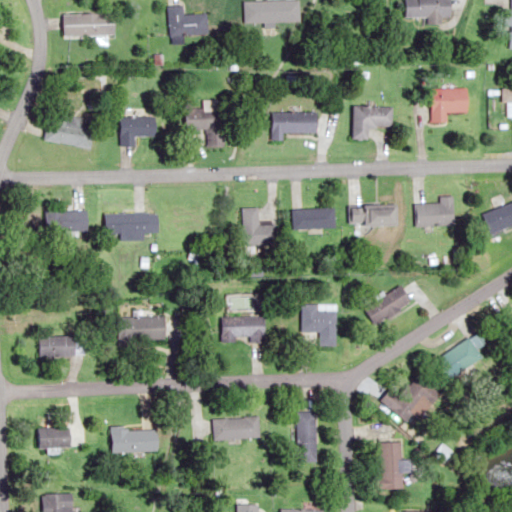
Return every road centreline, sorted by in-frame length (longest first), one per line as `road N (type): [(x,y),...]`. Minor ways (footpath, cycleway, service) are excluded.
road 1 (residential): [(0,390),(345,378),(511,271)]
road 2 (residential): [(0,176),(511,166)]
road 3 (residential): [(0,162),(37,51),(29,0)]
road 4 (residential): [(345,511),(345,378)]
